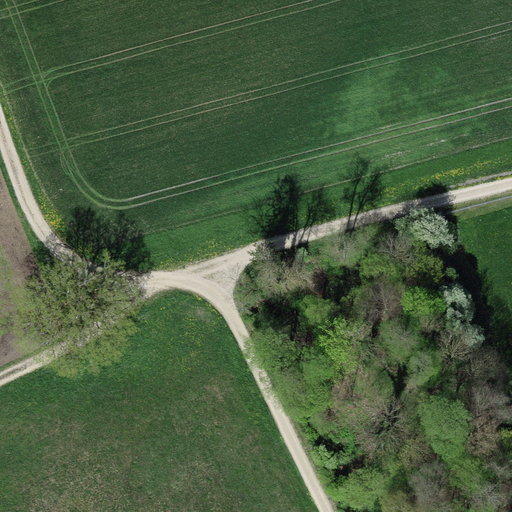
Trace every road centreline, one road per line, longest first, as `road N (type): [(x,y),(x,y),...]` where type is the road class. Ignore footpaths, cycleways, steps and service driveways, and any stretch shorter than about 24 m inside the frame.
road 1 (track): [(511,185),(206,275)]
road 2 (track): [(0,126),(32,218),(61,254),(105,278),(157,290),(206,275)]
road 3 (track): [(206,275),(326,511)]
road 4 (track): [(157,290),(61,359),(0,388)]
